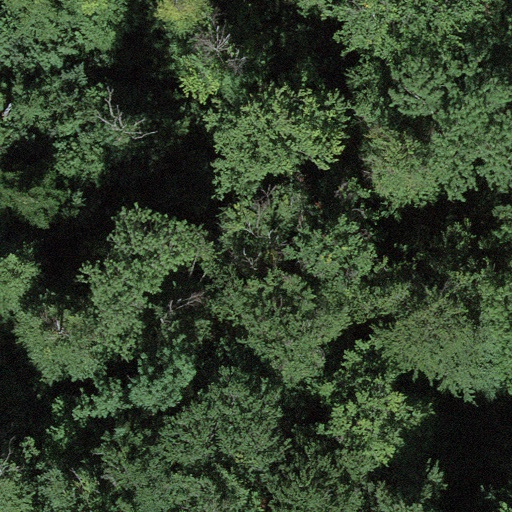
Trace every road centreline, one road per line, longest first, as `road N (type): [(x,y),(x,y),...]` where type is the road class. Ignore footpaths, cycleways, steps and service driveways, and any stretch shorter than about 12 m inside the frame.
road 1 (track): [(0,78),(404,127),(511,132)]
road 2 (track): [(0,464),(122,511)]
